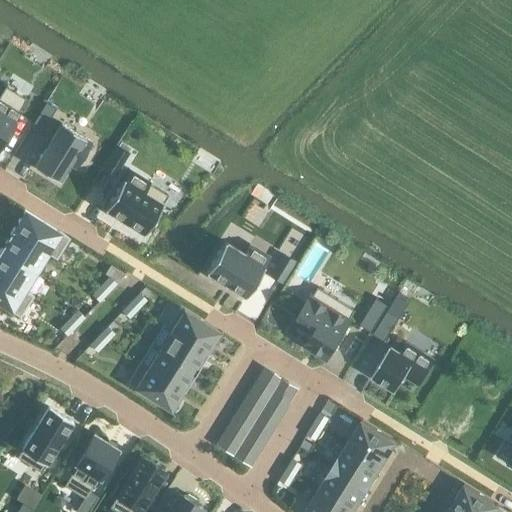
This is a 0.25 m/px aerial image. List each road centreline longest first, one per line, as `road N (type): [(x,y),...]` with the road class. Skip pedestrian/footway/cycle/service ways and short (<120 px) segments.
road 1 (residential): [(0,179),(262,343)]
road 2 (residential): [(318,378),(511,500)]
road 3 (residential): [(0,346),(88,387),(190,454)]
road 4 (residential): [(246,494),(318,378)]
road 5 (residential): [(262,343),(190,454)]
